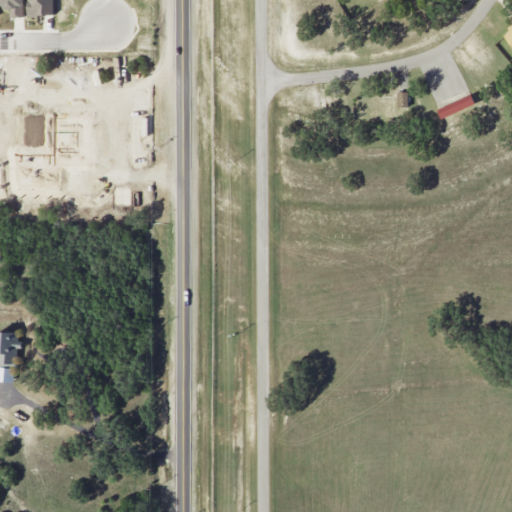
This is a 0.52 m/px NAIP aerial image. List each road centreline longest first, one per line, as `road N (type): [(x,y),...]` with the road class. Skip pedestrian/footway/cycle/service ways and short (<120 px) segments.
road 1 (secondary): [(183,511),(181,0)]
road 2 (residential): [(267,0),(266,511)]
